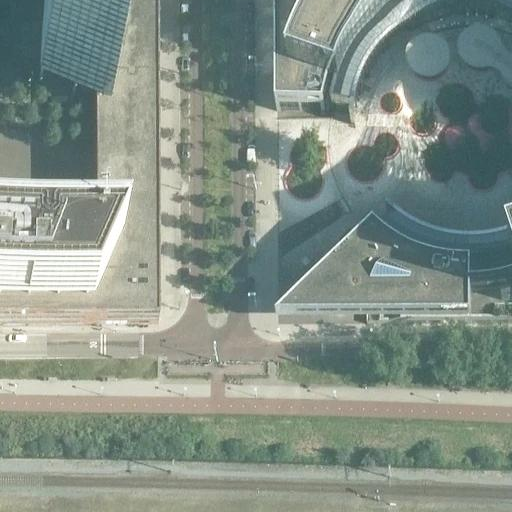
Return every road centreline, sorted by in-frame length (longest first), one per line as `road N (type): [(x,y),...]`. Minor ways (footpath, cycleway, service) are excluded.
road 1 (unclassified): [(241,350),(246,0)]
road 2 (unclassified): [(193,0),(194,349)]
road 3 (unclassified): [(241,350),(511,350)]
road 4 (unclassified): [(0,349),(194,349)]
